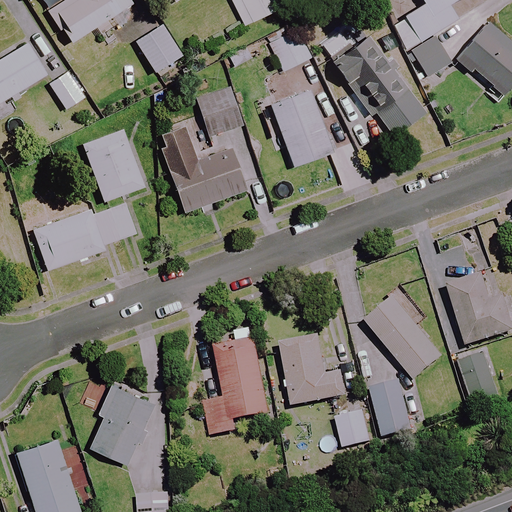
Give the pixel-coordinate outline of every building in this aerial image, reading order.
[(132,5),(128,0),(65,0),(48,11),(70,45),(132,5)] [(279,11),(273,0),(232,0),(245,26),(279,11)] [(422,0),(426,6),(392,26),(407,50),(456,20),(448,6),(458,0),(422,0)] [(511,43),(488,24),(459,58),(456,62),(469,73),(472,69),(504,96),(511,86),(511,43)] [(181,57),(161,25),(135,41),(155,73),(181,57)] [(309,60),(293,27),(264,40),(280,74),(309,60)] [(375,113),(406,91),(365,34),(329,59),(370,117),(375,113)] [(450,65),(436,38),(406,55),(420,81),(450,65)] [(0,103),(46,77),(27,44),(0,59),(0,103)] [(84,98),(67,73),(49,85),(66,110),(84,98)] [(333,151),(310,91),(270,106),(293,166),(333,151)] [(236,103),(199,116),(207,141),(244,127),(236,103)] [(184,130),(160,138),(184,212),(244,193),(230,150),(213,156),(195,162),(184,130)] [(144,189),(126,133),(87,146),(105,201),(144,189)] [(92,216),(103,247),(136,236),(125,205),(92,216)] [(103,247),(92,216),(90,216),(89,213),(35,232),(48,271),(102,252),(101,248),(103,247)] [(447,287),(456,315),(439,320),(445,339),(462,334),(466,347),(511,332),(511,330),(501,294),(487,298),(480,276),(447,287)] [(425,321),(405,293),(366,321),(409,383),(440,362),(416,328),(425,321)] [(268,415),(251,330),(234,333),(236,345),(215,349),(224,397),(202,401),(209,437),(235,432),(233,421),(268,415)] [(325,374),(318,339),(280,347),(292,408),(342,398),(336,372),(325,374)] [(495,398),(483,355),(457,363),(470,405),(495,398)] [(99,411),(107,388),(90,382),(81,405),(99,411)] [(410,431),(399,384),(368,391),(379,438),(410,431)] [(153,405),(113,388),(88,449),(128,466),(153,405)] [(369,444),(363,413),(335,419),(341,449),(369,444)] [(77,511),(56,441),(16,453),(34,511),(77,511)]
